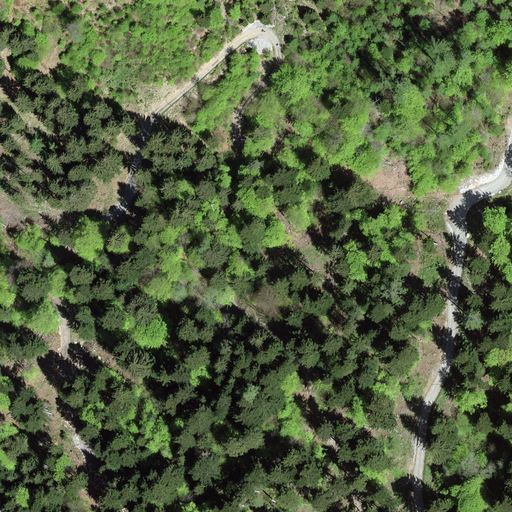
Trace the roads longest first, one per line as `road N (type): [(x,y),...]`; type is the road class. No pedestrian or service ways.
road 1 (track): [(360,511),(305,360),(228,300),(241,177),(238,116),(278,68),(279,44),(269,30),(239,38),(150,120),(124,200),(90,225),(59,271),(55,296),(68,333),(64,390),(109,511)]
road 2 (track): [(511,172),(460,212),(449,366),(424,414),(423,511)]
